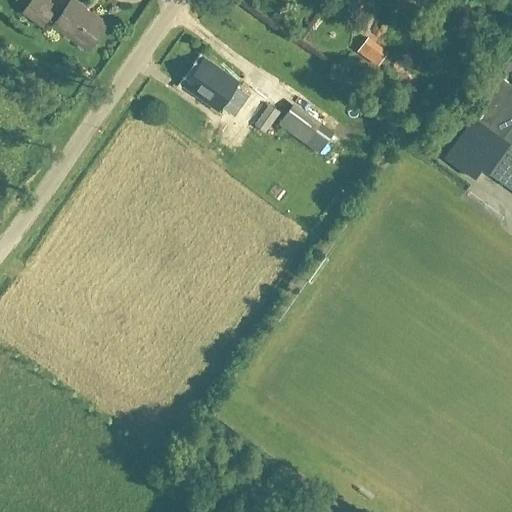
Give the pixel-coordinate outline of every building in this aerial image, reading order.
[(88,51),(108,23),(74,0),(70,0),(63,11),(46,0),(31,0),(24,11),(43,24),(47,19),(54,24),(52,26),(88,51)] [(389,53),(368,39),(358,53),(378,67),(389,53)] [(238,137),(257,111),(231,92),(238,82),(205,58),(185,86),(218,110),(224,103),(233,109),(221,126),(238,137)] [(511,84),(501,77),(473,116),(447,153),(477,175),(482,168),(489,173),(504,151),(511,156),(511,146),(509,144),(510,143),(503,138),(511,124),(511,84)] [(11,139),(29,114),(12,103),(11,104),(5,99),(6,98),(0,93),(0,137),(3,133),(11,139)] [(294,103),(279,125),(320,154),(335,133),(294,103)] [(269,105),(254,126),(266,134),(281,113),(269,105)] [(489,173),(511,189),(511,124),(503,138),(510,143),(509,144),(511,146),(511,156),(504,151),(489,173)]
